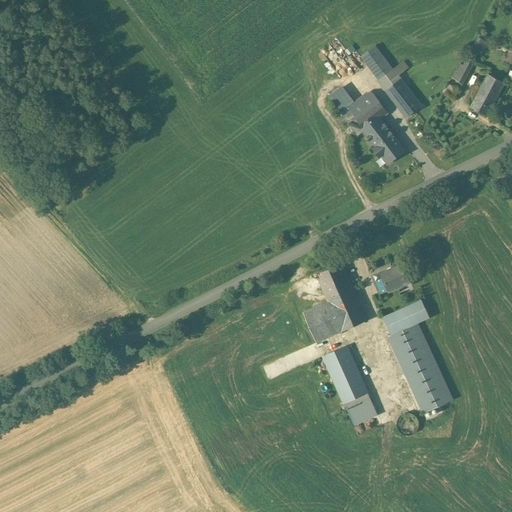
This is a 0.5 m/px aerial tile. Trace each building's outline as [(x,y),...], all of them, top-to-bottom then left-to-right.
[(481,54),(489,41),(481,37),(473,49),(481,54)] [(393,70),(375,46),(361,57),(379,81),(393,70)] [(468,59),(456,80),(463,84),(475,62),(468,59)] [(488,75),(471,107),(487,116),(504,83),(488,75)] [(421,107),(400,79),(386,90),(407,118),(421,107)] [(459,90),(447,84),(443,92),(454,98),(459,90)] [(350,106),(337,90),(334,92),(329,96),(351,125),(351,126),(358,136),(364,132),(365,131),(350,111),(355,108),(360,115),(366,110),(361,103),(373,94),(367,94),(350,106)] [(373,94),(361,103),(366,110),(360,115),(355,108),(350,111),(365,131),(380,119),(388,113),(373,94)] [(365,131),(364,132),(376,148),(377,149),(393,136),(380,119),(365,131)] [(404,151),(393,136),(377,149),(376,148),(374,149),(380,157),(382,155),(388,163),(404,151)] [(341,263),(317,274),(316,274),(317,275),(328,301),(353,290),(342,264),(342,263),(341,263)] [(402,264),(380,273),(388,291),(410,282),(402,264)] [(382,278),(373,282),(379,295),(388,291),(382,278)] [(328,301),(303,312),(317,343),(367,320),(353,290),(328,301)] [(421,300),(382,317),(391,336),(418,324),(417,323),(430,318),(421,300)] [(391,336),(388,337),(423,413),(441,405),(452,399),(418,324),(391,336)] [(347,346),(323,357),(344,403),(367,392),(347,346)] [(367,392),(344,403),(351,421),(375,410),(367,392)] [(418,428),(419,424),(418,420),(415,416),(412,414),(407,413),(403,414),(399,416),(397,420),(396,424),(397,428),(400,432),(403,434),(408,435),(412,434),(415,432),(418,428)]
